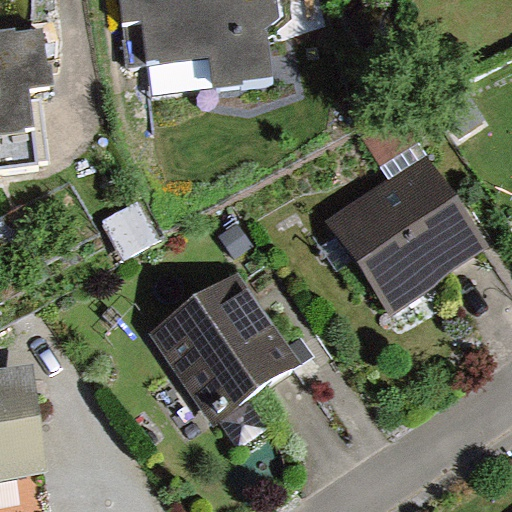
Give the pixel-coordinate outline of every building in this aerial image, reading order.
[(226,90),(275,85),(267,8),(276,7),(275,0),(121,0),(123,20),(146,18),(151,67),(222,59),(226,90)] [(30,90),(51,88),(46,25),(0,29),(0,132),(34,130),(30,90)] [(491,250),(428,160),(333,227),(396,316),(491,250)] [(110,228),(130,262),(163,244),(143,209),(110,228)] [(217,426),(305,362),(239,273),(151,336),(217,426)] [(32,368),(0,372),(0,476),(45,471),(35,391),(32,368)]
